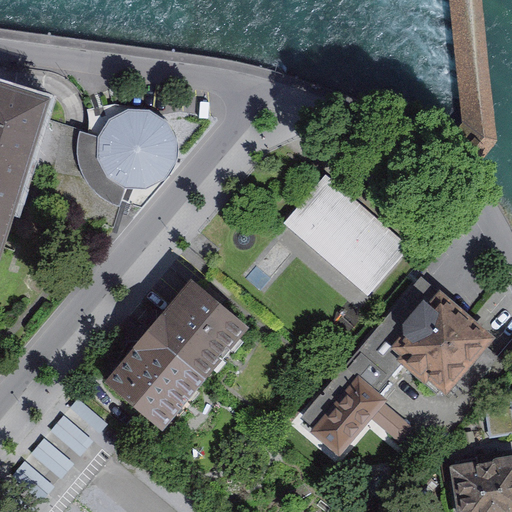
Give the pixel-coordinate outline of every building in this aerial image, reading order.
[(0,89),(0,204),(10,208),(22,170),(39,116),(43,103),(0,89)] [(75,129),(39,116),(22,170),(47,178),(39,204),(113,227),(122,201),(142,207),(169,175),(178,150),(177,140),(171,126),(161,115),(148,109),(113,105),(89,108),(90,120),(88,133),(75,129)] [(400,247),(327,184),(293,222),(367,285),(400,247)] [(0,204),(0,239),(10,208),(0,204)] [(487,338),(421,282),(305,418),(338,446),(378,400),(370,393),(402,356),(411,364),(408,368),(438,394),(454,375),(469,388),(494,358),(480,346),(487,338)] [(194,283),(151,333),(201,375),(210,365),(218,371),(242,343),(235,336),(244,325),(194,283)] [(151,333),(109,383),(159,425),(168,414),(176,421),(201,392),(193,385),(201,375),(151,333)] [(475,456),(454,460),(462,511),(511,511),(511,460),(497,463),(495,451),(475,455),(475,456)] [(398,503),(408,511),(411,511),(440,478),(428,467),(398,503)]
